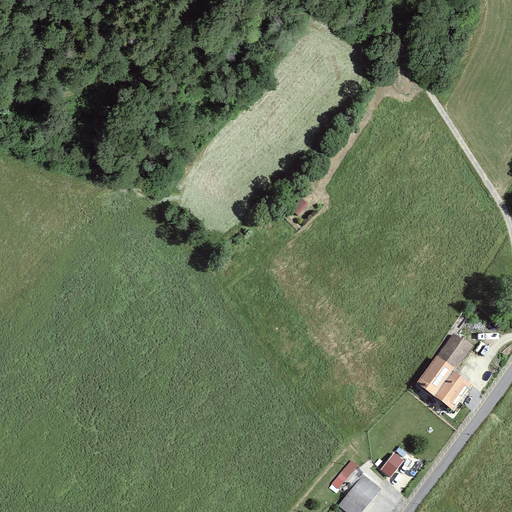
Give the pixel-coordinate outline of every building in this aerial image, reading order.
[(290,211),(296,218),(306,209),(300,202),(290,211)] [(471,348),(452,334),(414,387),(450,414),(471,387),(453,373),(471,348)] [(395,452),(379,469),(388,477),(404,460),(395,452)] [(332,482),(339,488),(359,465),(352,459),(332,482)] [(337,505),(345,511),(362,511),(379,491),(361,476),(337,505)]
